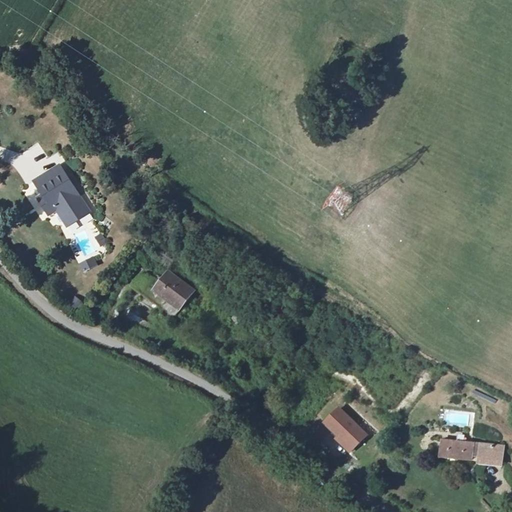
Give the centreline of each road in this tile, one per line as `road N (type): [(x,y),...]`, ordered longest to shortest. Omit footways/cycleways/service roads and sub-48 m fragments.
road 1 (unclassified): [(405,511),(183,370),(58,322),(0,261)]
road 2 (track): [(0,54),(28,52),(52,70),(113,149),(182,205),(381,323)]
